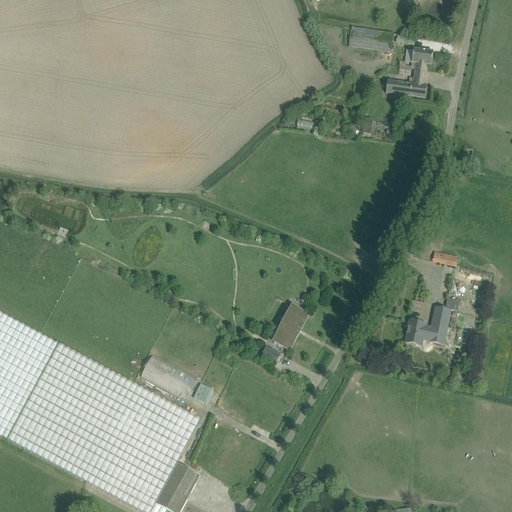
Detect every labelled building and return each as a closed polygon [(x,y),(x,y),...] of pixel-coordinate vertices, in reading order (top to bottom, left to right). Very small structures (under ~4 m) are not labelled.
[(349,47),(391,53),(393,34),(352,28),(349,47)] [(433,52),(423,51),(414,50),(412,63),(416,64),(415,70),(427,71),(428,65),(432,66),(433,52)] [(425,87),(427,71),(415,70),(413,86),(393,83),(394,77),(390,77),(389,82),(388,82),(387,87),(394,88),(393,95),(416,98),(426,99),(427,87),(425,87)] [(466,149),(465,161),(471,162),(473,151),(466,149)] [(458,258),(445,255),(435,253),(433,262),(456,267),(458,258)] [(274,333),(270,340),(285,348),(288,341),(293,344),(299,333),(300,334),(302,331),(300,330),(308,315),(304,313),(308,306),(291,297),(287,304),(293,307),(278,335),(274,333)] [(410,322),(406,344),(421,347),(423,341),(428,342),(428,343),(444,346),(447,329),(454,330),(458,313),(446,310),(436,308),(431,329),(425,328),(426,326),(410,322)] [(201,421),(0,312),(0,436),(141,511),(152,511),(156,506),(167,511),(168,511),(181,511),(197,484),(199,479),(200,477),(178,465),(201,421)] [(266,347),(262,355),(277,363),(281,355),(266,347)] [(152,357),(141,378),(186,402),(197,381),(152,357)] [(201,385),(193,400),(206,406),(214,392),(201,385)] [(241,414),(220,402),(212,416),(233,428),(241,414)] [(243,443),(227,434),(208,467),(225,476),(243,443)]
